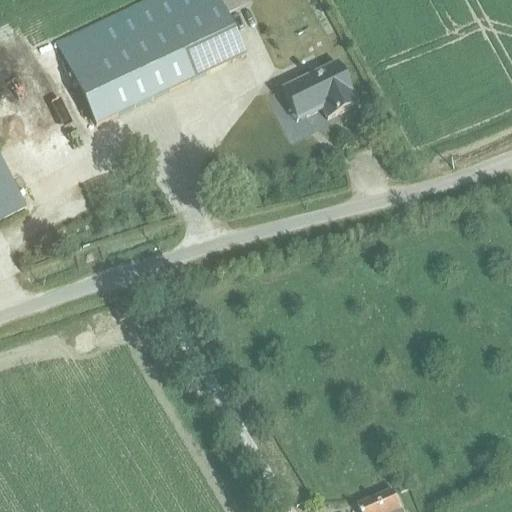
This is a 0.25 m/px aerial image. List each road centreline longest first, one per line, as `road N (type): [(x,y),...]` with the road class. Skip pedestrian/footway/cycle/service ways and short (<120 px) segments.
road 1 (unclassified): [(511,159),(0,314)]
road 2 (unknown): [(143,268),(291,511)]
